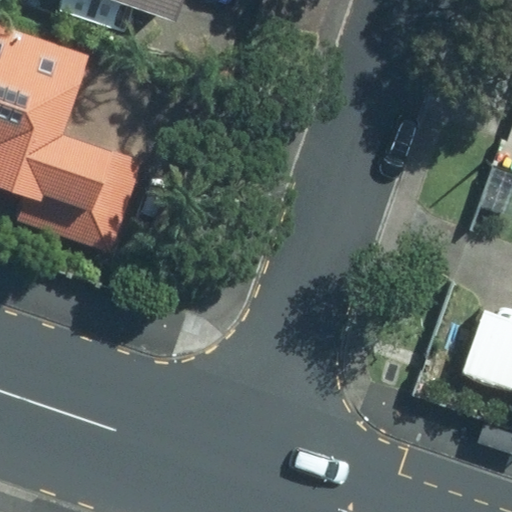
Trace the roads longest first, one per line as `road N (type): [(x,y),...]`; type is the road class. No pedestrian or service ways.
road 1 (residential): [(407,0),(241,476)]
road 2 (secondary): [(241,476),(0,391)]
